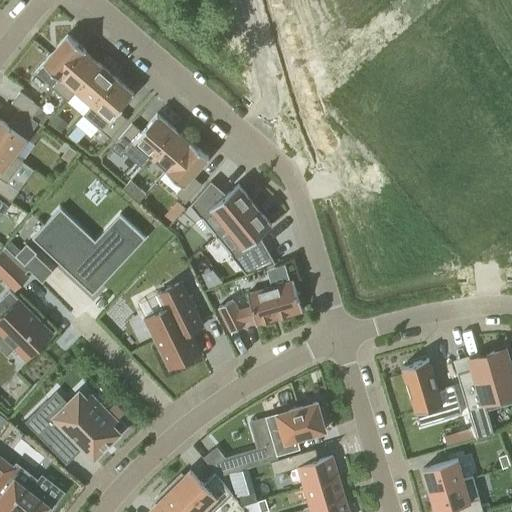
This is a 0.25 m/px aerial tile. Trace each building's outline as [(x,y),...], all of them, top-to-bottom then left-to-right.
[(476,0),(459,0),(481,22),(490,14),(476,0)] [(425,5),(414,16),(438,63),(460,41),(459,39),(457,41),(452,35),(448,39),(433,24),(437,21),(424,8),(426,6),(425,5)] [(34,72),(52,87),(85,50),(85,51),(86,50),(67,34),(34,72)] [(68,100),(76,91),(100,63),(85,51),(85,50),(52,87),(68,100)] [(76,91),(92,104),(115,77),(100,63),(76,91)] [(115,77),(92,104),(83,114),(110,138),(127,119),(117,111),(133,92),(115,77)] [(31,117),(39,106),(19,91),(11,102),(31,117)] [(134,141),(151,156),(175,128),(157,113),(141,131),(133,140),(134,141)] [(60,131),(67,122),(57,115),(51,123),(60,131)] [(0,118),(0,143),(14,154),(26,138),(0,118)] [(125,150),(134,141),(133,140),(141,131),(131,123),(115,142),(125,150)] [(69,135),(78,141),(85,132),(76,125),(69,135)] [(190,141),(189,141),(175,128),(151,156),(165,168),(166,169),(190,141)] [(166,169),(165,168),(165,169),(183,184),(184,185),(192,175),(208,157),(190,140),(189,141),(190,141),(166,169)] [(0,177),(6,182),(22,160),(14,154),(0,143),(0,177)] [(201,184),(192,175),(184,185),(183,184),(175,194),(185,202),(201,184)] [(6,182),(0,177),(0,192),(11,201),(18,191),(6,182)] [(130,179),(122,188),(137,202),(145,193),(130,179)] [(211,180),(190,204),(215,236),(254,204),(239,185),(238,183),(226,193),(211,180)] [(458,202),(423,208),(431,255),(466,250),(458,202)] [(242,248),(271,224),(255,204),(226,227),(242,248)] [(395,210),(361,220),(373,260),(372,260),(374,267),(383,264),(383,263),(408,256),(395,210)] [(60,221),(56,216),(36,237),(82,280),(88,274),(96,282),(132,245),(113,226),(94,246),(65,216),(60,221)] [(11,240),(5,246),(14,255),(18,252),(20,249),(12,241),(11,240)] [(18,252),(14,255),(24,265),(35,254),(36,252),(26,243),(20,249),(18,252)] [(14,255),(5,246),(0,252),(0,274),(14,289),(27,276),(24,273),(28,269),(24,265),(14,255)] [(247,293),(256,324),(302,310),(293,279),(247,293)] [(201,326),(203,325),(181,281),(156,293),(164,308),(145,317),(169,367),(201,352),(190,331),(193,330),(191,325),(199,321),(201,326)] [(9,290),(0,299),(0,315),(0,316),(0,331),(26,358),(52,332),(9,290)] [(231,331),(245,324),(232,299),(218,306),(231,331)] [(511,375),(504,348),(486,353),(486,352),(480,354),(480,355),(469,358),(472,368),(457,372),(476,437),(493,432),(484,402),(511,393),(511,375)] [(428,390),(419,360),(392,368),(406,413),(430,406),(434,420),(452,414),(444,385),(428,390)] [(51,447),(67,431),(93,458),(119,433),(112,426),(117,422),(90,394),(75,409),(68,402),(59,411),(48,399),(25,421),(51,447)] [(265,416),(277,455),(300,448),(296,437),(324,429),(323,423),(326,422),(322,406),(318,407),(316,401),(265,416)] [(510,465),(506,453),(498,456),(502,467),(510,465)] [(297,465),(304,487),(338,476),(332,455),(297,465)] [(47,511),(54,504),(32,486),(29,489),(9,473),(14,467),(0,456),(0,511),(47,511)] [(428,490),(463,479),(456,456),(421,467),(428,490)] [(237,493),(256,488),(250,466),(232,470),(237,493)] [(180,473),(166,486),(193,511),(212,511),(232,493),(215,473),(203,484),(189,470),(183,476),(180,473)] [(310,507),(345,497),(338,476),(304,487),(309,507),(310,507)] [(463,479),(428,490),(434,511),(436,511),(470,502),(463,479)] [(193,511),(166,486),(150,503),(152,505),(150,507),(154,511),(193,511)] [(310,507),(309,507),(300,509),(300,511),(349,511),(345,497),(310,507)] [(265,498),(257,500),(261,511),(268,510),(265,498)]
